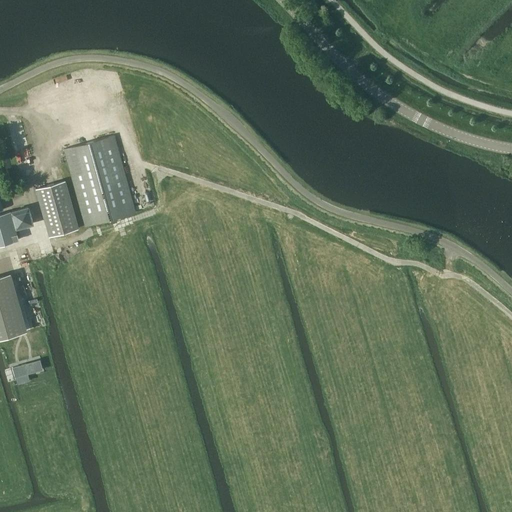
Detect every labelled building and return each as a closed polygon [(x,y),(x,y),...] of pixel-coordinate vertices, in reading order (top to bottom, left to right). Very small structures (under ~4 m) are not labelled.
[(88,110),(113,103),(109,88),(84,94),(88,110)] [(81,111),(79,98),(54,102),(55,115),(81,111)] [(85,227),(136,213),(114,136),(64,150),(85,227)] [(35,189),(49,237),(78,229),(65,181),(35,189)] [(0,244),(17,240),(10,212),(0,214),(0,244)] [(10,273),(0,275),(0,338),(26,331),(10,273)]
